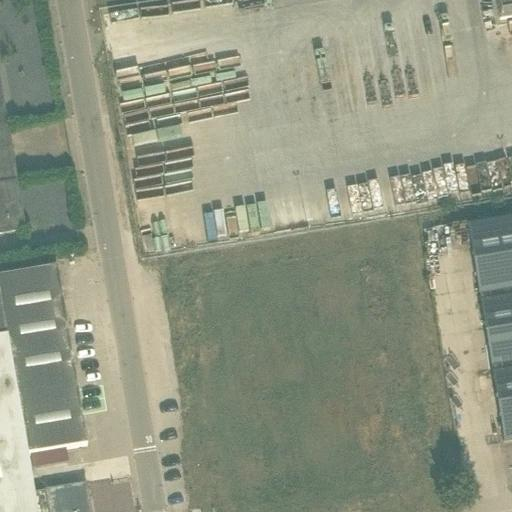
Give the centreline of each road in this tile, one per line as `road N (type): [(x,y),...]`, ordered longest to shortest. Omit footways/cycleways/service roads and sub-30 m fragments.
road 1 (unclassified): [(152,511),(68,0)]
road 2 (unknown): [(367,0),(261,23),(235,46),(223,73),(232,135),(253,158),(277,165),(432,135)]
